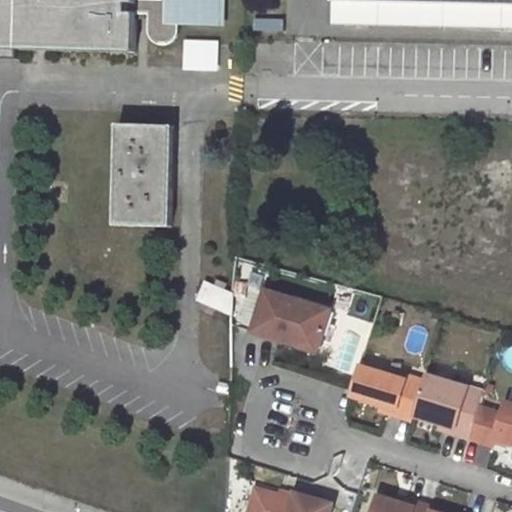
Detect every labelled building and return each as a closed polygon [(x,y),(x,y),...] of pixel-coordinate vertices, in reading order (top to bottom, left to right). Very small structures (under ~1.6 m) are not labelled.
[(18,50),(136,53),(137,20),(137,14),(150,14),(149,20),(149,30),(150,35),(152,40),(156,44),(164,46),(168,45),(172,44),(176,41),(177,37),(179,33),(180,16),(185,16),(185,19),(221,20),(221,0),(0,0),(0,58),(17,59),(18,50)] [(511,0),(334,0),(334,22),(511,27),(511,0)] [(186,40),(186,71),(221,72),(222,41),(186,40)] [(173,190),(146,189),(147,125),(117,123),(115,226),(171,228),(173,190)] [(147,125),(146,189),(173,190),(175,125),(147,125)] [(236,294),(225,290),(228,284),(218,280),(215,286),(207,282),(200,299),(234,314),(236,294)] [(266,296),(255,333),(285,341),(287,336),(299,339),(323,346),(334,309),(296,299),(295,304),(266,296)] [(287,336),(285,341),(298,345),(299,339),(287,336)] [(407,380),(363,367),(356,389),(354,396),(384,405),(398,409),(396,415),(414,421),(415,416),(426,382),(408,376),(407,380)] [(426,382),(415,416),(440,423),(457,429),(455,434),(471,439),(480,408),(485,393),(428,375),(426,382)] [(504,415),(480,408),(471,439),(496,446),(498,439),(511,443),(511,404),(508,403),(504,415)] [(398,409),(384,405),(382,411),(396,415),(398,409)] [(439,428),(455,434),(457,429),(440,423),(439,428)] [(283,494),(260,486),(252,511),(333,511),(336,503),(299,491),(299,493),(297,498),(283,494)] [(299,493),(285,488),(283,494),(297,498),(299,493)] [(431,511),(433,510),(434,507),(415,501),(414,506),(401,502),(380,495),(375,511),(431,511)] [(401,502),(414,506),(415,501),(403,497),(401,502)]
